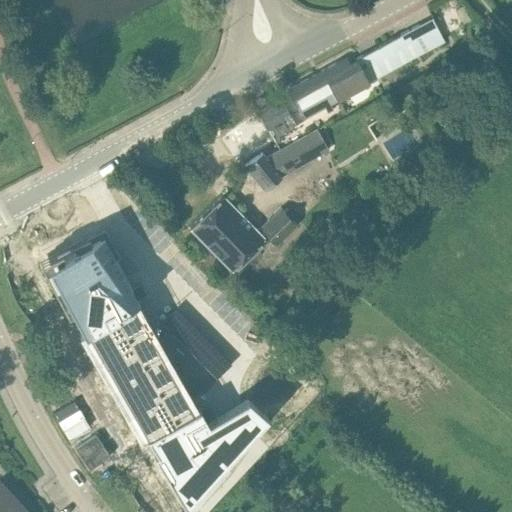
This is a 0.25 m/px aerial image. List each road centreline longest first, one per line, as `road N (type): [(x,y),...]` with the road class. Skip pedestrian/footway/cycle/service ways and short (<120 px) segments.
road 1 (residential): [(0,214),(273,67)]
road 2 (tertiary): [(92,511),(36,425),(0,347)]
road 3 (residential): [(273,67),(399,0)]
